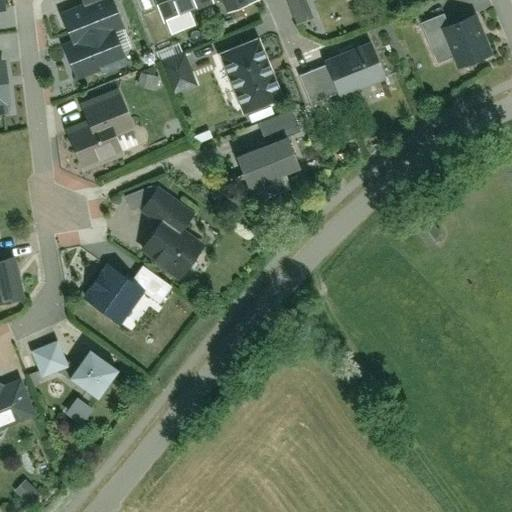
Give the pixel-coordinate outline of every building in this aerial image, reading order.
[(121,0),(79,0),(85,15),(112,6),(122,3),(121,0)] [(207,0),(150,0),(163,30),(211,9),(207,0)] [(261,0),(218,0),(226,18),(263,5),(261,0)] [(132,67),(112,6),(85,15),(56,23),(77,83),(132,67)] [(475,15),(443,27),(459,71),(491,59),(475,15)] [(258,47),(219,61),(242,118),(280,104),(258,47)] [(386,83),(375,48),(326,66),(338,100),(386,83)] [(183,59),(162,67),(174,97),(195,89),(183,59)] [(6,60),(0,61),(0,111),(3,111),(2,105),(11,104),(6,60)] [(86,126),(65,132),(81,175),(120,161),(113,143),(133,136),(119,95),(79,107),(86,126)] [(237,169),(246,195),(299,176),(291,151),(237,169)] [(140,216),(178,240),(192,220),(153,195),(140,216)] [(427,215),(412,226),(431,253),(447,242),(427,215)] [(160,229),(142,259),(181,283),(200,254),(178,240),(160,229)] [(0,312),(21,306),(12,263),(1,265),(0,261),(0,312)] [(142,291),(102,267),(77,308),(118,331),(142,291)] [(114,374),(88,356),(71,381),(96,400),(114,374)] [(0,385),(0,431),(36,419),(22,382),(1,389),(0,385)]
